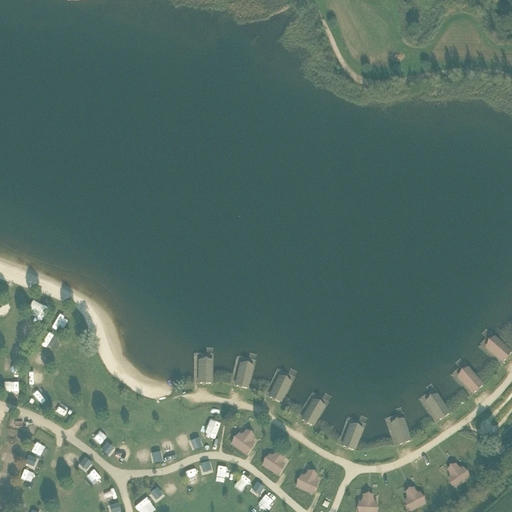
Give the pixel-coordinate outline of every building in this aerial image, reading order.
[(24,313),(38,319),(44,304),(30,298),(24,313)] [(55,314),(50,328),(66,334),(71,319),(55,314)] [(24,321),(18,335),(28,340),(35,326),(24,321)] [(194,443),(191,444),(194,450),(201,447),(199,441),(196,442),(196,440),(193,441),(194,443)] [(106,446),(101,451),(107,456),(112,451),(110,449),(111,448),(109,446),(108,448),(106,446)] [(155,456),(152,457),(154,463),(161,462),(160,455),(157,456),(157,454),(154,454),(155,456)] [(28,457),(25,465),(31,467),(32,465),(34,465),(35,463),(33,462),(34,460),(28,457)] [(85,459),(81,464),(83,466),(82,468),(84,469),(85,468),(87,469),(91,464),(85,459)] [(208,463),(201,465),(202,472),(205,471),(205,473),(208,472),(208,470),(210,469),(208,463)] [(257,484),(253,489),(255,491),(254,492),(256,494),(257,492),(260,494),(263,489),(257,484)] [(157,489),(150,494),(154,499),(156,498),(158,499),(160,498),(159,496),(161,495),(157,489)]
